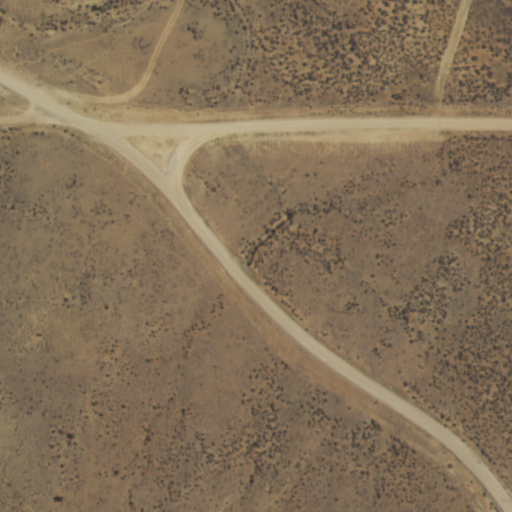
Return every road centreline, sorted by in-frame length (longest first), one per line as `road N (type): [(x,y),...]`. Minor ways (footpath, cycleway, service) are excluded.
road 1 (residential): [(507,511),(457,443),(363,389),(282,324),(159,178),(82,119),(0,76)]
road 2 (residential): [(82,119),(152,126),(511,123)]
